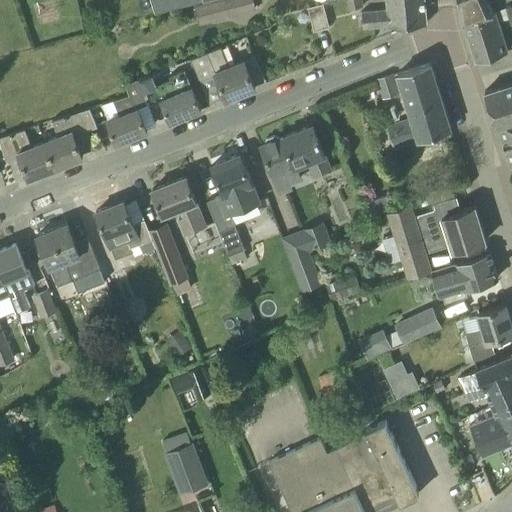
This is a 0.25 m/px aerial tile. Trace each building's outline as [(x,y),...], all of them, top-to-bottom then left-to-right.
[(199,24),(256,9),(253,0),(216,0),(195,6),(199,24)] [(347,0),(349,9),(363,6),(361,0),(347,0)] [(390,25),(404,24),(427,22),(425,0),(387,0),(388,9),(362,11),(364,27),(390,25)] [(458,0),(461,15),(491,6),(487,0),(458,0)] [(314,30),(329,26),(323,3),(308,7),(314,30)] [(493,11),(491,6),(461,15),(462,21),(462,23),(463,22),(468,38),(500,28),(495,11),(493,11)] [(476,61),(508,51),(500,28),(468,38),(476,61)] [(229,65),(221,46),(191,58),(200,80),(216,73),(226,99),(255,87),(254,83),(265,78),(255,55),(229,65)] [(418,137),(449,128),(451,127),(431,62),(398,73),(412,118),(388,126),(394,144),(418,137)] [(191,86),(185,69),(170,75),(171,80),(157,86),(152,73),(139,78),(150,103),(161,98),(171,121),(201,109),(192,86),(191,86)] [(377,78),(378,81),(383,97),(399,92),(393,74),(393,73),(377,78)] [(117,142),(148,130),(138,107),(150,103),(139,78),(125,84),(130,94),(113,99),(120,115),(108,119),(117,142)] [(511,82),(485,90),(493,116),(511,110),(511,82)] [(56,167),(84,155),(75,134),(97,126),(90,107),(53,119),(59,135),(45,141),(56,167)] [(511,137),(511,110),(493,116),(496,127),(499,126),(503,140),(511,137)] [(330,169),(324,154),(313,124),(287,134),(300,165),(301,168),(309,164),(314,175),(330,169)] [(25,128),(0,136),(0,139),(2,147),(6,160),(19,154),(29,178),(56,167),(45,141),(32,146),(25,128)] [(300,165),(287,134),(280,137),(275,134),(266,138),(265,143),(261,145),(280,192),(292,187),(291,182),(303,178),(298,166),(300,165)] [(511,166),(511,165),(511,137),(503,140),(511,166)] [(227,214),(243,207),(260,200),(240,153),(212,164),(223,192),(219,194),(227,214)] [(152,187),(162,214),(181,207),(184,216),(178,218),(184,233),(204,226),(186,175),(152,187)] [(408,276),(431,269),(426,251),(451,244),(453,250),(486,240),(475,205),(460,210),(456,197),(438,203),(439,206),(415,214),(411,203),(388,210),(408,276)] [(134,223),(124,200),(96,211),(111,249),(113,249),(128,242),(130,247),(140,243),(143,253),(156,247),(145,218),(134,223)] [(189,275),(168,221),(150,227),(171,282),(173,282),(187,276),(189,275)] [(73,278),(75,278),(86,273),(100,267),(88,235),(75,240),(67,222),(38,234),(50,266),(51,265),(65,260),(73,278)] [(220,230),(229,255),(244,249),(245,249),(235,224),(220,230)] [(15,310),(17,312),(30,307),(29,304),(23,289),(34,285),(35,285),(28,269),(27,270),(16,243),(0,249),(0,269),(10,295),(15,310)] [(290,258),(302,291),(322,283),(311,251),(290,258)] [(464,287),(498,277),(490,251),(431,269),(439,295),(443,294),(445,302),(467,295),(464,287)] [(0,298),(10,295),(0,269),(0,298)] [(331,301),(361,291),(356,274),(325,284),(331,301)] [(48,288),(37,292),(34,285),(23,289),(29,304),(35,301),(42,316),(56,310),(48,288)] [(474,360),(495,352),(491,339),(511,332),(511,322),(506,304),(478,313),(482,328),(465,333),(474,360)] [(431,305),(395,323),(404,343),(441,326),(431,305)] [(0,364),(15,358),(0,321),(0,364)] [(511,352),(477,368),(477,369),(458,377),(465,393),(466,392),(465,388),(483,381),(484,383),(499,376),(500,380),(511,374),(511,352)] [(202,362),(169,375),(176,393),(193,386),(198,398),(214,392),(202,362)] [(328,402),(351,394),(341,368),(319,376),(328,402)] [(413,370),(407,372),(390,379),(397,396),(419,386),(413,370)] [(511,399),(511,374),(500,380),(499,376),(484,383),(483,381),(465,388),(466,392),(465,393),(468,401),(487,393),(493,407),(511,399)] [(482,454),(511,442),(511,399),(493,407),(496,414),(470,425),(482,454)] [(418,490),(386,420),(367,429),(368,432),(328,451),(321,437),(270,461),(293,511),(360,511),(397,494),(399,499),(418,490)] [(180,433),(159,439),(161,447),(183,441),(180,433)] [(164,451),(181,493),(210,482),(193,440),(164,451)] [(251,486),(239,491),(246,510),(258,505),(251,486)]
